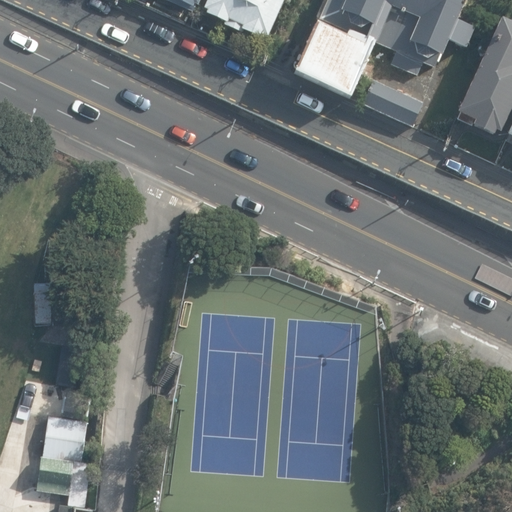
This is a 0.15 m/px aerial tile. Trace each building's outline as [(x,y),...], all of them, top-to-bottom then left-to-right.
[(285,0),(211,0),(205,16),(268,42),(285,0)] [(323,0),(294,74),(350,99),(375,45),(392,51),(388,65),(417,75),(422,62),(434,65),(444,44),(465,49),(473,26),(455,18),(461,2),(465,0),(323,0)] [(511,23),(496,17),(454,119),(493,137),(511,98),(511,23)] [(427,98),(364,71),(353,97),(416,123),(427,98)] [(68,392),(65,412),(85,415),(88,396),(68,392)] [(39,492),(71,496),(76,462),(81,463),(88,422),(50,417),(45,458),(43,457),(39,492)]
